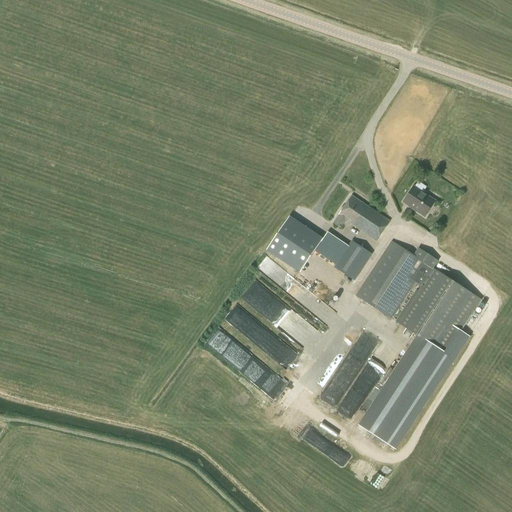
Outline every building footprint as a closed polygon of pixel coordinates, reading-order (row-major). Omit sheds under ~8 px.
[(425,216),(435,202),(414,187),(403,202),(425,216)] [(390,222),(352,196),(333,223),(340,227),(345,220),(376,241),(390,222)] [(304,221),(294,237),(315,249),(309,258),(331,271),(346,245),(304,221)] [(355,281),(372,254),(352,241),(334,268),(355,281)] [(462,290),(391,242),(356,295),(391,318),(415,282),(422,287),(398,323),(427,343),(446,354),(481,301),(462,290)] [(311,276),(306,283),(315,289),(320,282),(311,276)] [(243,299),(290,333),(302,316),(255,283),(243,299)] [(241,330),(248,322),(243,318),(247,312),(237,305),(226,319),(241,330)] [(207,343),(241,372),(254,357),(220,328),(207,343)] [(234,394),(238,389),(199,359),(194,365),(200,369),(202,366),(206,368),(200,375),(224,393),(227,389),(234,394)] [(375,391),(362,408),(368,412),(375,403),(374,403),(380,394),(375,391)] [(339,411),(352,417),(359,402),(346,396),(339,411)]
